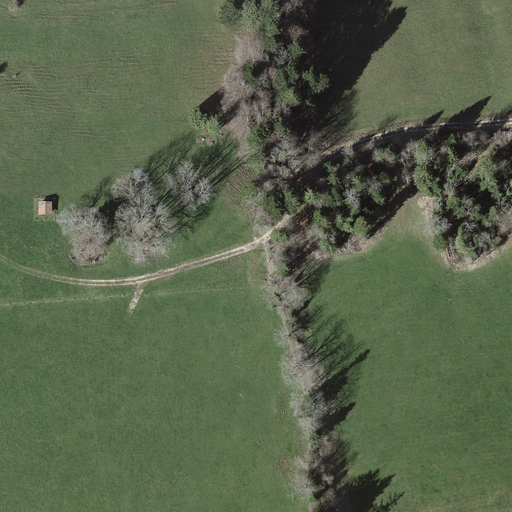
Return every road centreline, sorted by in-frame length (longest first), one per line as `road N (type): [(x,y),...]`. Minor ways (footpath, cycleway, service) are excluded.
road 1 (track): [(158,274),(257,238),(332,154),(363,140),(511,117)]
road 2 (track): [(158,274),(71,278),(0,253)]
